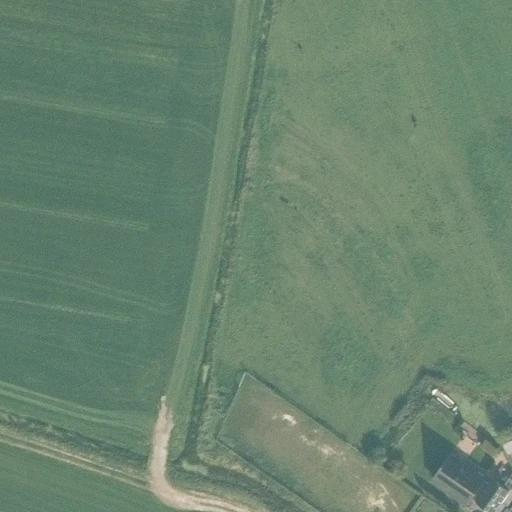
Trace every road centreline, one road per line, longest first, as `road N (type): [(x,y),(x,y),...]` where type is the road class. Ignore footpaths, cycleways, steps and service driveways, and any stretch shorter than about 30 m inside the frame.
road 1 (track): [(227,511),(156,489),(157,375),(212,0)]
road 2 (track): [(156,489),(0,442)]
